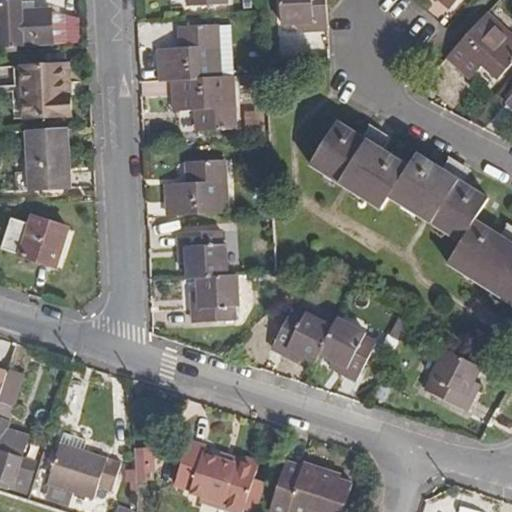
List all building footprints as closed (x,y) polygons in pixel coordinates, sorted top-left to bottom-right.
[(49,8),(35,8),(19,9),(18,0),(0,0),(0,31),(1,32),(2,50),(15,50),(14,41),(50,39),(49,8)] [(35,0),(18,0),(19,9),(35,8),(35,0)] [(225,0),(188,0),(189,8),(226,6),(225,0)] [(297,32),(328,30),(327,20),(326,0),(280,0),(282,25),(297,25),(297,32)] [(439,0),(452,11),(461,0),(439,0)] [(447,58),(448,58),(471,80),(489,61),(504,74),(511,65),(511,37),(487,15),(447,58)] [(161,83),(174,82),(219,79),(216,27),(180,30),(181,51),(160,52),(161,83)] [(67,82),(73,81),(72,62),(22,64),(24,117),(69,114),(67,82)] [(232,77),(219,79),(174,82),(176,113),(197,112),(198,133),(235,131),(232,77)] [(381,212),(390,198),(408,169),(383,152),(390,142),(370,130),(363,140),(337,123),(310,166),(381,212)] [(64,127),(24,130),(27,190),(68,188),(64,127)] [(390,198),(462,243),(475,222),(489,200),(463,183),(469,173),(450,161),(443,172),(417,155),(408,169),(390,198)] [(225,162),(219,162),(193,163),(187,164),(188,186),(166,187),(168,219),(227,215),(225,162)] [(66,228),(30,216),(18,253),(54,265),(66,228)] [(475,222),(462,243),(448,264),(511,304),(511,230),(508,229),(502,238),(475,222)] [(198,279),(226,277),(224,246),(220,246),(219,232),(178,236),(180,266),(187,265),(188,279),(198,279)] [(236,277),(226,277),(198,279),(199,294),(192,295),(193,325),(234,323),(233,308),(238,308),(236,277)] [(316,364),(321,355),(334,329),(306,315),(303,320),(291,313),(273,349),(299,363),(302,357),(316,364)] [(334,329),(321,355),(334,362),(331,369),(357,382),(376,345),(364,338),(365,335),(338,321),(334,329)] [(12,370),(27,373),(31,353),(17,350),(12,370)] [(473,384),(481,369),(446,351),(432,379),(436,381),(429,394),(466,412),(479,386),(473,384)] [(5,371),(3,376),(0,387),(0,402),(9,405),(12,406),(23,374),(6,368),(5,371)] [(0,420),(4,421),(9,405),(0,402),(0,420)] [(4,421),(0,420),(0,485),(4,486),(6,480),(27,487),(34,463),(20,459),(26,438),(5,431),(8,423),(4,421)] [(119,461),(57,441),(44,482),(92,497),(97,485),(111,490),(119,461)] [(181,495),(196,500),(214,507),(212,511),(235,511),(237,508),(248,479),(251,472),(247,471),(249,466),(236,461),(226,468),(199,458),(199,450),(181,444),(165,486),(183,492),(181,495)] [(149,451),(132,452),(134,483),(146,482),(146,470),(150,470),(149,451)] [(281,464),(264,511),(328,511),(339,482),(325,478),(326,472),(297,463),(295,468),(281,464)] [(237,508),(249,511),(250,511),(260,484),(248,479),(237,508)] [(4,486),(24,493),(27,487),(6,480),(4,486)] [(194,506),(212,511),(214,507),(196,500),(194,506)]
